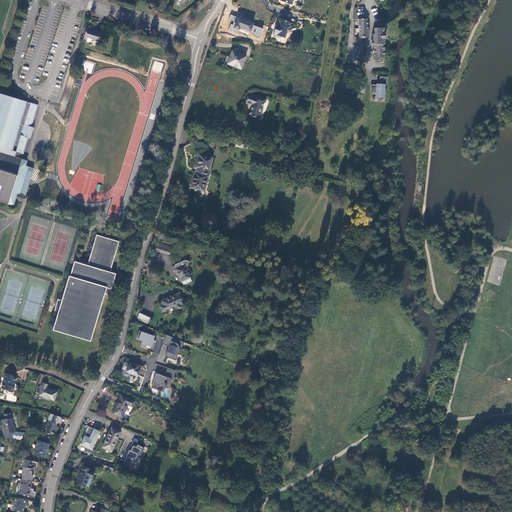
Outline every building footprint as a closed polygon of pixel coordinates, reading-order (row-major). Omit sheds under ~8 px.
[(260,38),(263,28),(253,25),(254,22),(230,15),(229,19),(232,21),(230,30),(238,33),(239,29),(254,33),(253,36),(260,38)] [(291,23),(280,18),(278,23),(277,24),(276,26),(277,27),(276,29),(275,29),(273,36),(279,38),(282,37),(285,38),(287,32),(286,32),(287,28),(290,27),(291,23)] [(368,37),(367,19),(358,19),(359,37),(356,37),(356,45),(362,45),(361,37),(368,37)] [(87,27),(84,37),(87,39),(87,41),(90,42),(91,40),(99,42),(102,33),(91,30),(92,29),(87,27)] [(385,52),(385,38),(384,28),(374,28),(374,58),(385,58),(385,52)] [(231,50),(226,64),(242,70),(247,55),(231,50)] [(380,76),(379,84),(385,84),(387,85),(388,77),(380,76)] [(385,97),(386,89),(385,89),(385,84),(379,84),(378,85),(371,84),(371,92),(376,92),(376,96),(385,97)] [(0,199),(13,204),(17,193),(26,196),(35,168),(25,165),(26,161),(19,159),(20,156),(19,155),(20,153),(21,153),(24,154),(25,150),(22,149),(24,145),(26,146),(29,138),(30,138),(34,127),(32,127),(34,119),(32,119),(33,114),(36,115),(39,105),(29,103),(0,94),(0,199)] [(245,103),(252,106),(249,115),(256,118),(259,117),(260,113),(261,113),(262,112),(263,111),(263,109),(263,108),(262,108),(264,103),(265,103),(267,99),(259,96),(258,98),(251,95),(248,97),(245,103)] [(235,146),(263,151),(264,146),(236,140),(235,146)] [(208,176),(213,157),(198,153),(194,167),(196,168),(195,172),(194,172),(190,188),(204,191),(208,176)] [(90,262),(85,261),(84,263),(81,262),(82,260),(77,258),(65,300),(59,298),(57,305),(56,310),(61,312),(56,329),(90,339),(104,293),(111,295),(117,273),(111,272),(120,242),(98,235),(90,262)] [(172,247),(158,243),(156,250),(169,255),(172,247)] [(189,261),(185,260),(175,264),(174,268),(176,269),(182,281),(184,284),(192,281),(190,277),(191,277),(187,270),(189,269),(188,267),(189,261)] [(180,293),(161,301),(163,305),(160,306),(162,312),(167,310),(167,309),(175,306),(176,310),(182,307),(181,304),(184,303),(180,293)] [(152,316),(141,311),(138,317),(148,322),(152,316)] [(154,336),(139,330),(137,338),(142,340),(141,343),(146,345),(145,347),(151,349),(154,342),(152,342),(154,336)] [(184,342),(166,334),(163,344),(169,346),(166,356),(176,360),(178,354),(180,354),(184,342)] [(136,375),(138,376),(142,366),(136,364),(135,365),(132,363),(132,364),(130,363),(129,364),(124,362),(122,368),(127,370),(126,371),(131,373),(130,374),(135,376),(136,375)] [(11,375),(4,373),(3,378),(3,380),(1,388),(6,390),(6,391),(12,393),(14,386),(12,386),(13,383),(14,382),(15,378),(11,376),(11,375)] [(160,374),(156,373),(152,384),(157,386),(156,389),(164,392),(165,387),(170,389),(174,377),(169,376),(168,377),(160,374)] [(39,394),(39,396),(54,401),(57,392),(46,388),(47,385),(43,384),(41,388),(39,388),(37,393),(39,394)] [(135,401),(122,395),(113,413),(122,417),(128,405),(133,407),(135,401)] [(166,401),(174,406),(177,401),(169,397),(166,401)] [(4,418),(2,419),(3,428),(2,429),(3,433),(2,437),(13,439),(14,432),(15,431),(15,426),(13,424),(12,417),(10,417),(9,413),(4,413),(4,418)] [(56,426),(59,417),(49,415),(48,419),(47,423),(45,427),(45,428),(44,431),(47,433),(47,434),(52,436),(53,432),(55,433),(58,427),(56,426)] [(87,436),(84,435),(80,445),(93,451),(101,431),(88,426),(85,433),(88,434),(87,436)] [(111,452),(121,431),(112,427),(102,447),(111,452)] [(136,471),(145,448),(137,445),(139,440),(133,438),(123,466),(136,471)] [(46,452),(48,443),(38,441),(37,445),(36,449),(34,455),(45,458),(47,452),(46,452)] [(36,467),(37,462),(24,459),(21,475),(22,475),(22,479),(31,481),(32,477),(30,476),(32,468),(34,467),(36,467)] [(83,466),(77,481),(86,484),(89,476),(93,477),(95,471),(91,470),(92,469),(83,466)] [(22,479),(20,478),(20,483),(21,483),(19,493),(28,495),(28,496),(34,497),(35,491),(33,491),(33,489),(30,488),(31,481),(22,479)] [(28,500),(15,497),(15,498),(14,509),(17,510),(21,511),(23,511),(25,503),(28,504),(28,500)] [(112,506),(103,503),(101,508),(110,511),(112,506)]
